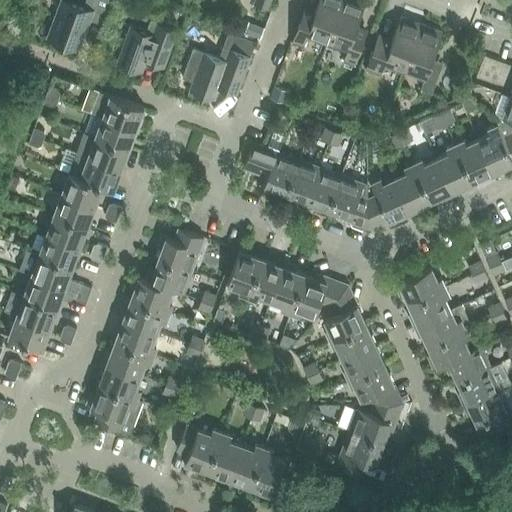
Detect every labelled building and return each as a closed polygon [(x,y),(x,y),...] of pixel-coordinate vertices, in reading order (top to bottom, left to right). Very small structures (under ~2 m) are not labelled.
[(85,0),(84,6),(66,0),(62,0),(63,0),(50,35),(47,34),(47,36),(80,48),(80,47),(78,46),(88,18),(101,23),(109,0),(85,0)] [(306,36),(327,43),(342,0),(318,0),(312,20),(301,16),(292,41),(303,45),(306,36)] [(357,0),(342,0),(327,43),(347,51),(343,60),(354,65),(363,39),(353,35),(365,3),(357,0)] [(119,58),(143,67),(148,56),(165,62),(179,24),(153,14),(148,26),(133,20),(119,58)] [(374,43),(365,69),(380,74),(383,64),(404,72),(421,24),(401,16),(389,49),(374,43)] [(442,31),(421,24),(404,72),(424,79),(420,89),(431,93),(441,68),(430,64),(442,31)] [(239,36),(247,40),(251,31),(242,28),(239,36)] [(225,41),(221,53),(205,47),(192,85),(216,94),(220,83),(238,89),(252,51),(225,41)] [(46,94),(58,99),(60,93),(58,89),(49,86),(46,94)] [(144,106),(111,94),(100,90),(92,111),(103,115),(136,127),(144,106)] [(58,99),(46,94),(43,102),(53,106),(56,104),(58,99)] [(511,121),(511,96),(503,118),(511,121)] [(441,111),(446,123),(454,120),(449,108),(441,111)] [(446,123),(441,111),(433,115),(438,127),(446,123)] [(103,115),(96,135),(129,147),(136,127),(103,115)] [(490,133),(478,138),(495,174),(499,172),(501,168),(500,167),(511,161),(511,132),(503,136),(498,124),(488,128),(490,133)] [(321,138),(329,141),(334,129),(326,126),(321,138)] [(31,135),(43,139),(45,134),(43,130),(34,127),(31,135)] [(407,127),(399,131),(404,142),(412,139),(407,127)] [(334,129),(329,141),(337,144),(342,132),(334,129)] [(77,152),(88,156),(121,167),(129,147),(96,135),(84,131),(77,152)] [(391,134),(397,146),(404,142),(399,131),(391,134)] [(43,139),(31,135),(28,143),(38,146),(41,145),(43,139)] [(465,139),(456,143),(472,179),(486,173),(486,175),(490,176),(495,174),(478,138),(467,143),(465,139)] [(244,166),(256,171),(265,146),(253,141),(244,166)] [(448,152),(437,157),(453,194),(458,191),(459,187),(458,186),(472,179),(456,143),(446,147),(448,152)] [(273,186),(287,191),(299,158),(265,146),(256,171),(267,175),(263,187),(268,189),(272,187),(273,186)] [(70,171),(81,175),(81,176),(102,184),(113,189),(121,167),(88,156),(77,152),(70,171)] [(423,158),(413,163),(430,199),(443,193),(444,194),(448,196),(453,194),(437,157),(425,163),(423,158)] [(302,202),(306,204),(320,166),(299,158),(287,191),(300,196),(300,198),(302,202)] [(406,171),(395,177),(411,213),(416,211),(417,207),(416,205),(430,199),(413,163),(404,167),(406,171)] [(315,202),(329,207),(341,174),(320,166),(306,204),(311,205),(315,203),(315,202)] [(70,171),(62,192),(95,204),(102,184),(81,176),(81,175),(70,171)] [(344,218),(369,227),(368,199),(359,195),(364,183),(341,174),(329,207),(343,212),(343,214),(344,218)] [(368,199),(369,227),(388,218),(388,220),(389,220),(390,222),(411,213),(395,177),(383,182),(381,178),(371,182),(377,195),(368,199)] [(62,192),(54,212),(87,224),(95,204),(62,192)] [(107,209),(119,213),(122,205),(113,202),(109,203),(107,209)] [(119,213),(107,209),(105,214),(107,218),(116,221),(119,213)] [(54,212),(47,233),(80,245),(87,224),(54,212)] [(164,244),(159,258),(191,270),(204,236),(179,227),(175,238),(162,234),(160,239),(162,243),(164,244)] [(47,233),(39,253),(72,265),(80,245),(47,233)] [(92,249),(104,254),(107,246),(98,242),(94,244),(92,249)] [(239,291),(248,294),(262,257),(248,252),(249,251),(247,246),(241,244),(227,282),(240,286),(239,291)] [(104,254),(92,249),(90,255),(92,258),(101,262),(104,254)] [(486,257),(490,265),(501,260),(498,252),(486,257)] [(39,253),(32,273),(65,286),(72,265),(39,253)] [(259,293),(271,298),(285,261),(281,259),(276,261),(276,262),(262,257),(248,294),(258,298),(259,293)] [(148,273),(146,277),(146,278),(172,287),(172,288),(183,292),(191,270),(159,258),(153,272),(152,271),(148,273)] [(469,265),(472,273),(484,268),(481,260),(469,265)] [(501,260),(490,265),(493,273),(505,268),(501,260)] [(282,307),(291,310),(305,273),(291,268),(291,266),(289,262),(285,261),(271,298),(283,302),(282,307)] [(403,288),(409,302),(445,285),(441,276),(437,278),(431,265),(395,282),(397,287),(401,289),(403,288)] [(484,268),(472,273),(476,281),(488,276),(484,268)] [(32,273),(24,294),(57,306),(61,296),(68,299),(75,296),(77,290),(65,286),(32,273)] [(137,283),(131,297),(169,311),(172,301),(168,300),(172,288),(172,287),(146,278),(146,277),(135,273),(133,278),(135,282),(137,283)] [(320,302),(329,305),(348,284),(323,275),(319,277),(319,278),(305,273),(291,310),(300,314),(302,309),(315,314),(320,302)] [(77,290),(89,294),(92,286),(83,283),(79,285),(77,290)] [(326,331),(330,340),(366,323),(348,284),(329,305),(333,314),(325,318),(330,329),(326,331)] [(412,320),(414,324),(450,308),(445,296),(449,294),(445,285),(409,302),(415,315),(414,316),(412,320)] [(89,294),(77,290),(75,296),(77,299),(86,303),(89,294)] [(201,298),(213,303),(216,295),(204,290),(201,298)] [(24,294),(17,314),(50,326),(57,306),(24,294)] [(121,312),(119,317),(156,330),(161,318),(165,320),(169,311),(131,297),(126,311),(125,310),(121,312)] [(198,306),(210,311),(213,303),(201,298),(198,306)] [(488,307),(491,315),(503,309),(500,301),(488,307)] [(422,330),(428,343),(464,327),(471,324),(461,303),(450,308),(414,324),(416,329),(420,331),(422,330)] [(214,319),(222,322),(225,313),(223,309),(218,307),(214,319)] [(503,309),(491,315),(495,323),(507,317),(503,309)] [(50,326),(17,314),(9,335),(42,348),(50,326)] [(121,326),(116,340),(153,353),(156,344),(152,343),(156,330),(119,317),(117,321),(119,325),(121,326)] [(249,333),(257,336),(262,323),(253,320),(249,333)] [(262,323),(257,336),(265,339),(270,326),(262,323)] [(339,347),(343,358),(375,343),(366,323),(330,340),(334,349),(339,347)] [(64,326),(62,331),(74,335),(77,327),(67,324),(64,326)] [(434,367),(444,362),(444,361),(469,350),(469,349),(464,338),(468,336),(464,327),(428,343),(434,357),(433,357),(431,362),(434,367)] [(61,340),(71,343),(74,335),(62,331),(60,336),(61,340)] [(189,343),(201,347),(204,339),(192,335),(189,343)] [(105,355),(103,360),(140,374),(145,361),(149,363),(153,353),(116,340),(110,354),(109,353),(105,355)] [(201,347),(189,343),(186,351),(198,355),(201,347)] [(344,370),(348,379),(384,363),(375,343),(343,358),(348,368),(344,370)] [(452,367),(458,380),(490,366),(480,344),(469,349),(469,350),(444,361),(444,362),(446,366),(451,368),(452,367)] [(7,365),(19,370),(22,362),(12,358),(9,360),(7,365)] [(105,369),(99,383),(137,397),(140,388),(136,386),(140,374),(103,360),(101,365),(103,369),(105,369)] [(304,367),(307,375),(319,369),(315,361),(304,367)] [(370,394),(374,403),(402,402),(384,363),(348,379),(352,388),(357,386),(362,398),(370,394)] [(19,370),(7,365),(5,371),(6,374),(16,378),(19,370)] [(461,399),(463,403),(499,387),(490,366),(458,380),(464,394),(463,394),(461,399)] [(307,375),(311,382),(323,377),(319,369),(307,375)] [(165,383),(178,387),(181,379),(168,375),(165,383)] [(137,397),(99,383),(94,397),(93,397),(89,398),(87,404),(99,408),(95,420),(131,433),(143,399),(137,397)] [(178,387),(165,383),(162,391),(175,395),(178,387)] [(511,413),(499,387),(463,403),(465,407),(470,409),(471,408),(478,423),(486,419),(491,430),(511,420),(511,413)] [(243,413),(251,416),(256,404),(248,401),(243,413)] [(358,407),(350,429),(382,442),(387,428),(389,428),(393,426),(402,402),(374,403),(370,412),(358,407)] [(251,416),(259,419),(264,407),(256,404),(251,416)] [(290,430),(295,432),(300,420),(291,417),(288,426),(290,430)] [(194,463),(208,468),(222,431),(212,428),(211,432),(186,423),(177,448),(188,452),(184,465),(189,467),(193,465),(194,463)] [(382,442),(350,429),(337,464),(361,473),(366,461),(378,466),(380,460),(378,456),(377,455),(382,442)] [(223,479),(228,481),(241,443),(229,439),(231,435),(222,431),(208,468),(222,474),(221,475),(223,479)] [(237,479),(250,484),(264,447),(255,443),(253,448),(241,443),(228,481),(232,482),(236,481),(237,479)] [(264,447),(250,484),(264,489),(264,491),(266,495),(271,497),(285,460),(272,455),(274,450),(264,447)]
